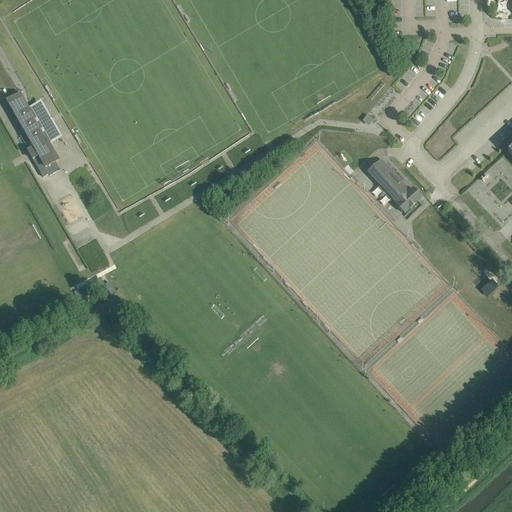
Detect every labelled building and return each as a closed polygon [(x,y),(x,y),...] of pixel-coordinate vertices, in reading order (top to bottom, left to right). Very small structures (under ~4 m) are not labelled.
[(20,94),(7,102),(33,148),(28,151),(38,169),(43,178),(49,175),(50,177),(60,171),(55,163),(58,161),(47,142),(48,139),(34,114),(31,113),(20,94)] [(373,121),(368,117),(364,121),(369,125),(373,121)] [(381,160),(374,167),(367,173),(396,204),(410,192),(381,160)] [(396,204),(396,205),(405,215),(422,199),(413,189),(410,192),(396,204)] [(84,287),(79,290),(84,298),(88,296),(105,287),(105,285),(100,278),(84,287)] [(105,285),(105,287),(111,297),(116,294),(110,283),(109,283),(105,285)]
